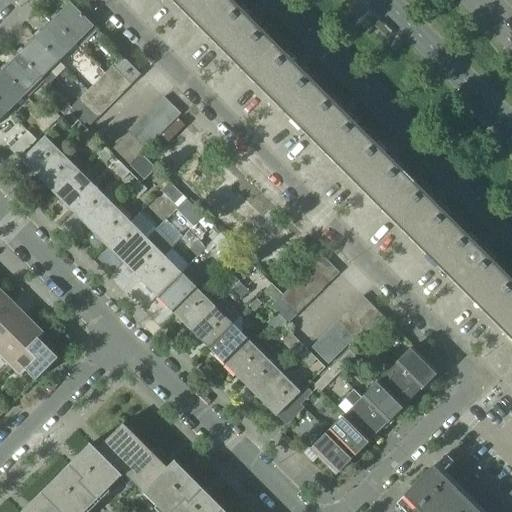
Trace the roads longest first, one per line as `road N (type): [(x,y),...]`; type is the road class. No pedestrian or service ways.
road 1 (residential): [(347,511),(480,373),(103,0)]
road 2 (residential): [(125,336),(300,511)]
road 3 (tertiary): [(511,130),(385,0)]
road 4 (residential): [(0,462),(125,336)]
road 5 (residential): [(0,210),(125,336)]
